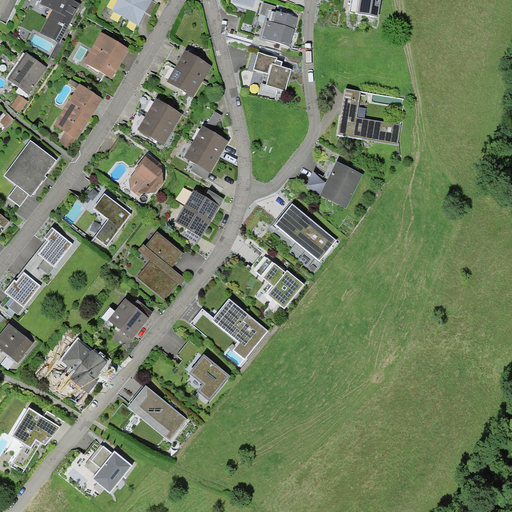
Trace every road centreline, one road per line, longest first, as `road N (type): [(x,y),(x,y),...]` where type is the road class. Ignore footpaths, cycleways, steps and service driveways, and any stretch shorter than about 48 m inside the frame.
road 1 (residential): [(245,196),(196,284),(9,511)]
road 2 (residential): [(182,0),(76,166),(0,265)]
road 3 (residential): [(245,196),(274,187),(318,130),(313,0)]
road 4 (residential): [(209,0),(235,98),(245,196)]
